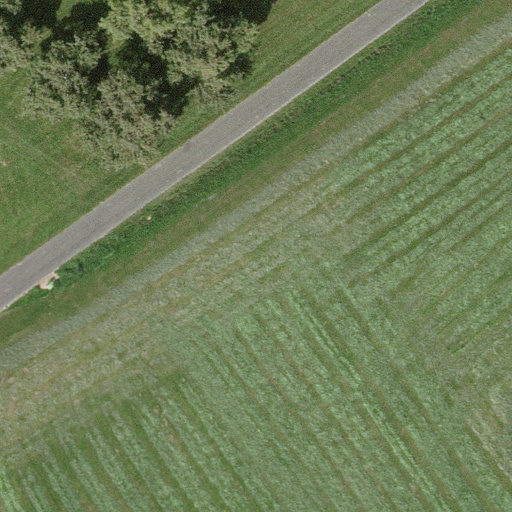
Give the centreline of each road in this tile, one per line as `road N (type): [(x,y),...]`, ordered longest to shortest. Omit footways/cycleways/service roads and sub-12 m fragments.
road 1 (track): [(409,0),(0,299)]
road 2 (track): [(0,113),(124,208)]
